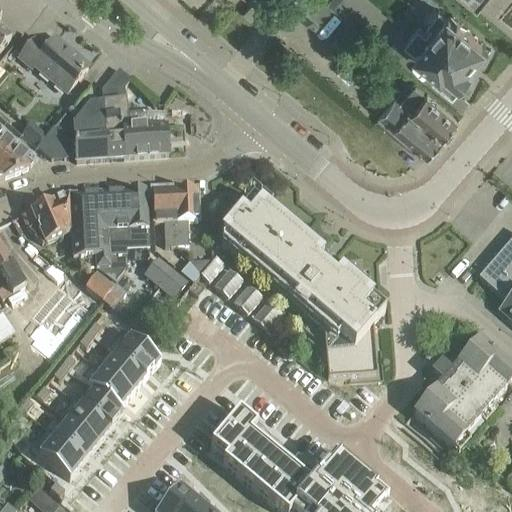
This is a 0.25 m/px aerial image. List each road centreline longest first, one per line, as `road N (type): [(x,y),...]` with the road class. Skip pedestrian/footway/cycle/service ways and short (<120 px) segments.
road 1 (residential): [(110,511),(238,356),(347,449)]
road 2 (residential): [(0,204),(94,174),(208,164),(248,128)]
road 3 (tertiary): [(398,211),(361,201),(257,116)]
road 4 (residential): [(347,449),(410,380),(406,304)]
road 5 (tertiary): [(398,211),(433,196),(511,104)]
road 6 (residential): [(511,349),(450,303),(406,304)]
